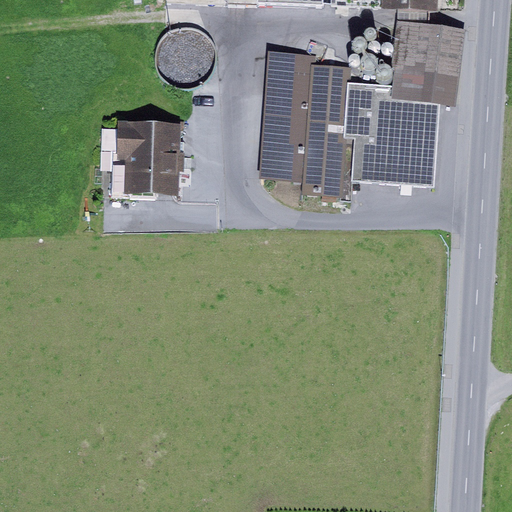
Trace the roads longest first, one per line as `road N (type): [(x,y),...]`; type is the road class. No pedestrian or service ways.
road 1 (primary): [(497,0),(465,511)]
road 2 (track): [(237,29),(175,16),(0,29)]
